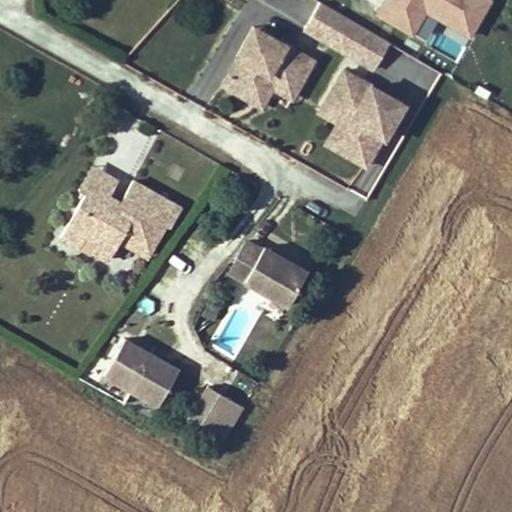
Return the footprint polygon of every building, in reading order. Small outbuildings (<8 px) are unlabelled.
[(343,46),(358,20),(323,0),(309,26),(343,46)] [(487,0),(376,0),(371,12),(423,39),(434,17),(470,35),(487,0)] [(393,40),(358,20),(343,46),(377,66),(393,40)] [(265,34),(258,30),(240,60),(242,61),(247,64),(265,34)] [(298,96),(317,66),(265,34),(247,64),(242,61),(229,82),(254,97),(262,85),(267,88),(274,76),(281,80),(279,84),(298,96)] [(254,97),(229,82),(226,88),(264,110),(275,91),(295,102),(298,96),(279,84),(281,80),(274,76),(267,88),(262,85),(254,97)] [(348,77),(327,111),(352,127),(348,133),(358,139),(349,154),(370,167),(385,144),(380,141),(400,108),(348,77)] [(104,120),(127,148),(144,135),(120,107),(104,120)] [(406,112),(400,108),(380,141),(385,144),(386,144),(406,112)] [(352,127),(327,111),(323,118),(342,130),(329,150),(367,173),(370,167),(349,154),(358,139),(348,133),(352,127)] [(88,167),(75,190),(100,204),(114,181),(88,167)] [(175,207),(130,181),(118,202),(122,204),(115,215),(99,206),(100,204),(81,194),(56,238),(75,248),(82,235),(94,242),(89,251),(104,260),(116,240),(142,256),(160,225),(164,227),(175,207)] [(250,244),(238,265),(253,274),(265,254),(250,244)] [(253,274),(238,265),(232,276),(290,310),(310,276),(267,251),(265,254),(253,274)] [(125,340),(104,376),(159,407),(179,370),(125,340)] [(196,425),(228,444),(247,412),(215,393),(196,425)]
